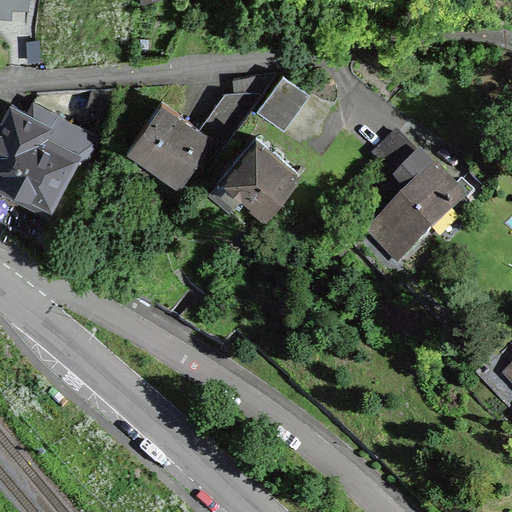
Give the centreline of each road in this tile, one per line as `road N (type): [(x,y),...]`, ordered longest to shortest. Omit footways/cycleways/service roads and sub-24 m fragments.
road 1 (residential): [(0,281),(57,277),(171,341),(272,403),(400,511)]
road 2 (unclassified): [(0,81),(201,66),(411,34)]
road 3 (residential): [(259,511),(0,282)]
